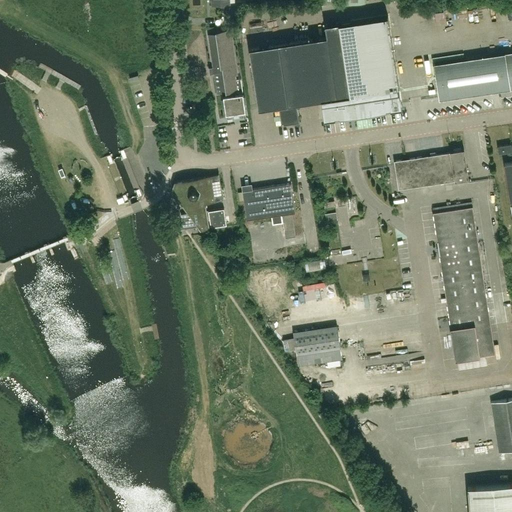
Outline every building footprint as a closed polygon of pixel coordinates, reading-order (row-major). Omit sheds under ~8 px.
[(279,43),(249,48),(258,108),(278,105),(281,123),(285,122),(299,120),(296,102),(321,99),(324,118),(335,117),(335,116),(339,115),(339,116),(348,116),(348,114),(356,113),(356,115),(371,112),(387,109),(387,108),(390,107),(390,108),(402,106),(399,91),(398,92),(398,88),(399,88),(388,15),(338,23),(338,22),(325,24),(327,36),(279,43)] [(431,25),(434,41),(440,40),(437,24),(431,25)] [(217,93),(223,92),(229,91),(242,90),(241,78),(235,79),(235,75),(237,75),(230,30),(216,32),(216,34),(208,35),(217,93)] [(440,98),(511,87),(511,51),(434,63),(440,98)] [(229,91),(229,92),(230,95),(223,96),(226,114),(246,111),(243,93),(242,90),(229,91)] [(499,153),(511,151),(511,144),(498,146),(499,153)] [(394,162),(399,188),(455,179),(455,180),(468,178),(463,149),(450,151),(450,152),(394,160),(394,162)] [(219,172),(218,172),(219,175),(176,182),(174,188),(182,199),(176,200),(177,207),(180,206),(183,224),(198,222),(198,221),(202,227),(208,226),(208,227),(209,227),(205,203),(223,200),(223,201),(219,172)] [(282,214),(292,212),(295,212),(291,182),(242,190),(246,219),(272,215),(273,224),(282,222),(281,214),(282,214)] [(433,212),(455,359),(457,359),(486,354),(495,353),(472,206),(433,212)] [(211,226),(226,224),(224,208),(208,210),(211,226)] [(292,212),(282,214),(286,238),(296,236),(292,212)] [(337,222),(336,212),(325,213),(327,224),(337,222)] [(307,271),(326,268),(325,258),(305,261),(307,271)] [(337,326),(294,333),(297,355),(315,353),(316,361),(341,358),(340,349),(337,326)] [(294,338),(288,339),(289,350),(296,349),(294,338)] [(498,451),(511,449),(511,397),(491,401),(498,451)] [(469,511),(511,511),(511,482),(468,486),(469,511)]
